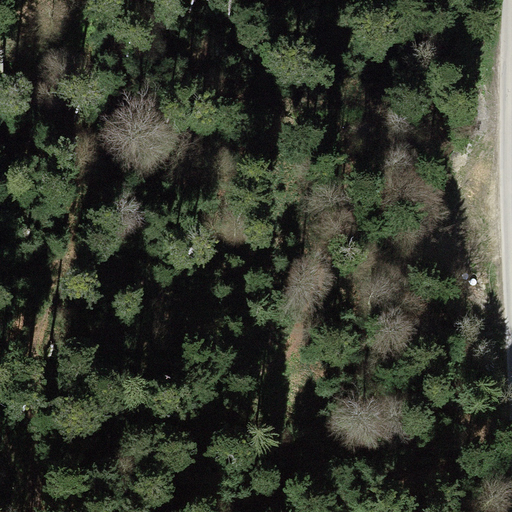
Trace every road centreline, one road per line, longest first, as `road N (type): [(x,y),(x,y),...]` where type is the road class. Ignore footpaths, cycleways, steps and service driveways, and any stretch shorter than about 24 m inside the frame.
road 1 (track): [(505,48),(445,69),(372,112),(201,109),(152,124),(108,153),(83,182),(33,336),(33,511)]
road 2 (unclassified): [(511,407),(506,0)]
